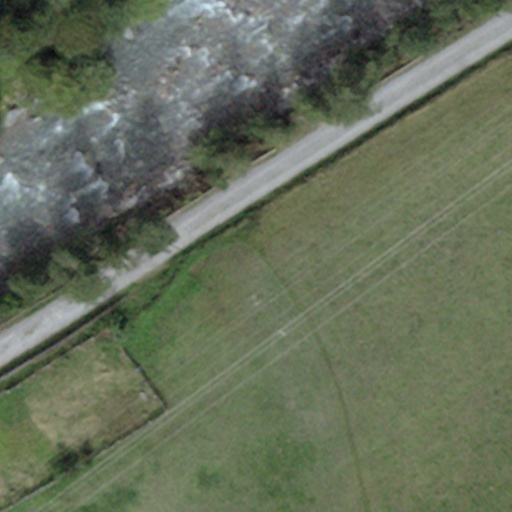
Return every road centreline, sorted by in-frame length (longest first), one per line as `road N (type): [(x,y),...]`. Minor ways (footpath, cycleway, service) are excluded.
road 1 (track): [(0,352),(511,31)]
road 2 (unknown): [(79,303),(120,361),(121,386),(0,465)]
